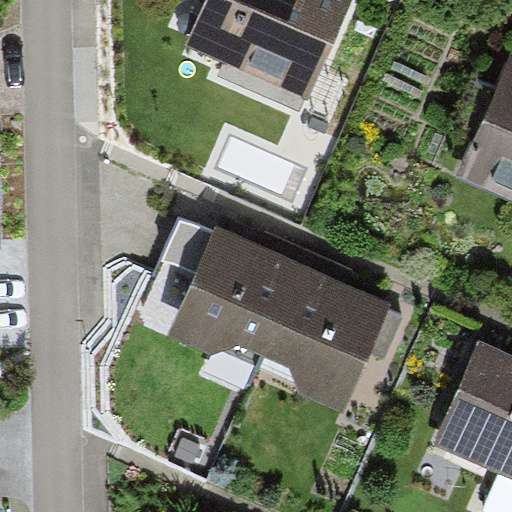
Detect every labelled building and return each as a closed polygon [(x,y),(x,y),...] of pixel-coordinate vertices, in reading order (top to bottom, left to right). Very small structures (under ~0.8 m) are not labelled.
[(209,0),(188,52),(313,105),(357,0),(209,0)] [(511,60),(464,178),(511,197),(511,60)] [(193,289),(217,235),(182,219),(159,275),(193,289)] [(217,235),(193,289),(171,340),(342,415),(388,309),(309,275),(250,249),(217,235)] [(511,511),(511,355),(481,342),(432,449),(496,478),(481,511),(484,511),(511,511)] [(230,511),(203,500),(197,511),(230,511)]
